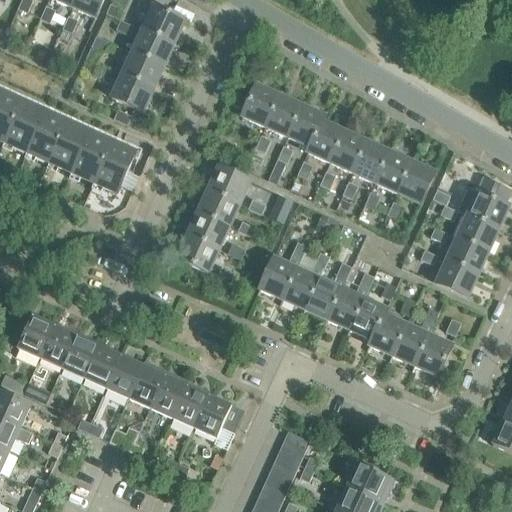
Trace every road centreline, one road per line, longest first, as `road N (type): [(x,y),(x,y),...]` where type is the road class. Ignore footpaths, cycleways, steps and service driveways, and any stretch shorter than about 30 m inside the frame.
road 1 (residential): [(215,511),(285,372),(305,363),(448,431),(511,289)]
road 2 (residential): [(511,156),(233,6)]
road 3 (residential): [(111,276),(233,6)]
